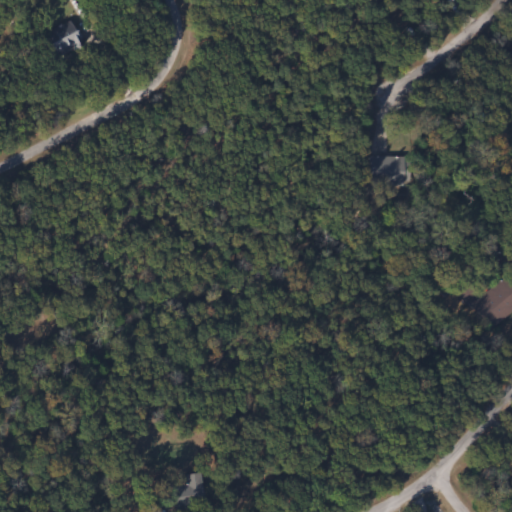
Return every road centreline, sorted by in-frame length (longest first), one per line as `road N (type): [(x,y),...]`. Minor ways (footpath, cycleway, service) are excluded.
road 1 (residential): [(0,170),(154,88),(180,33),(173,0)]
road 2 (residential): [(511,396),(439,475),(381,511)]
road 3 (residential): [(393,106),(502,0)]
